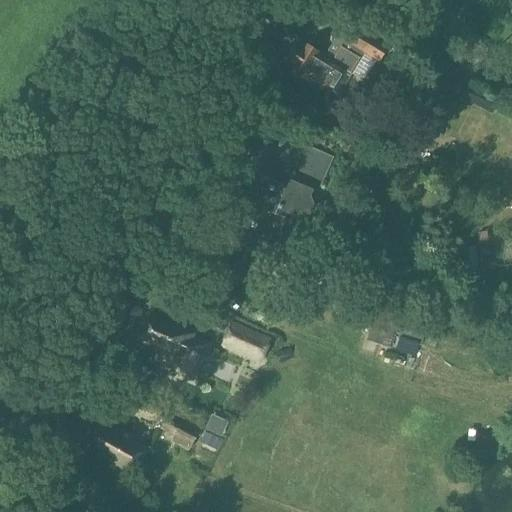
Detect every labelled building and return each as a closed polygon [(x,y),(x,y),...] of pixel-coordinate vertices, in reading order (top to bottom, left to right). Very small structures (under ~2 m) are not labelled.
[(335,36),(323,57),(302,44),(301,46),(294,42),(283,61),(289,65),(287,67),(289,68),(290,74),(298,80),(303,77),(305,78),(306,76),(329,91),(338,96),(346,83),(363,54),(379,63),(388,47),(373,38),(375,36),(342,16),(331,34),(335,36)] [(486,49),(473,41),(456,68),(470,76),(486,49)] [(300,142),(286,173),(320,188),(334,158),(300,142)] [(279,187),(280,184),(257,173),(256,175),(250,177),(248,183),(250,188),(228,239),(248,247),(251,242),(277,253),(283,239),(280,230),(285,218),(275,213),(277,209),(291,215),(293,220),(316,211),(310,196),(311,192),(288,182),(285,189),(279,187)] [(328,234),(335,237),(340,226),(333,223),(328,234)] [(211,345),(192,336),(192,335),(150,316),(145,327),(142,327),(138,335),(141,337),(139,340),(154,347),(146,362),(158,368),(192,383),(211,345)] [(232,324),(222,346),(259,362),(269,340),(232,324)] [(371,327),(368,339),(388,345),(391,333),(371,327)] [(166,414),(160,428),(171,434),(168,440),(186,450),(192,440),(178,433),(184,422),(166,414)] [(129,471),(144,442),(118,428),(116,432),(99,422),(86,447),(129,471)]
